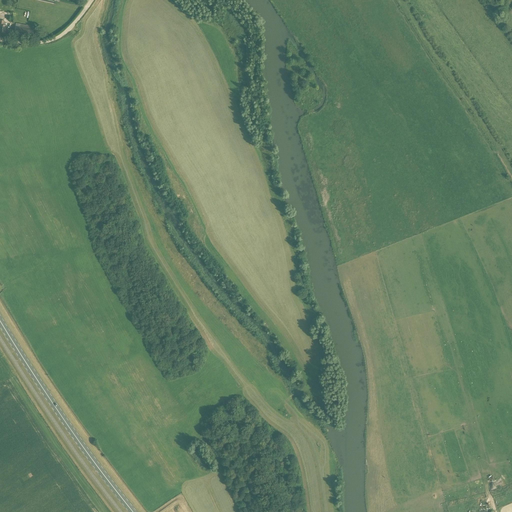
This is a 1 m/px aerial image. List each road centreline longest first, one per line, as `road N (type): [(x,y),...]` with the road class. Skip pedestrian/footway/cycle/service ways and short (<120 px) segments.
road 1 (primary): [(133,511),(0,319)]
road 2 (track): [(511,171),(402,0)]
